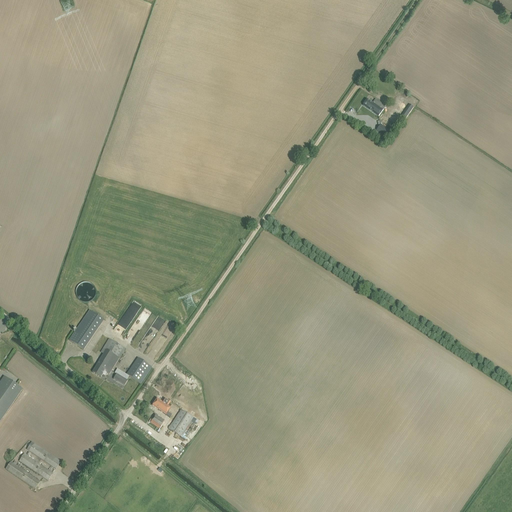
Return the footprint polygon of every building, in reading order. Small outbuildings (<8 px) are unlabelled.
[(363,106),(367,109),(379,117),(386,107),(379,102),(375,99),(373,103),(367,100),(363,106)] [(392,114),(397,116),(403,102),(398,100),(392,114)] [(405,112),(401,119),(405,121),(409,115),(414,108),(410,105),(405,112)] [(381,125),(376,131),(387,139),(392,132),(381,125)] [(0,185),(0,224),(26,244),(69,186),(24,153),(0,185)] [(80,300),(93,297),(90,282),(80,284),(81,287),(77,288),(78,291),(80,300)] [(83,350),(86,346),(104,320),(89,310),(72,336),(69,340),(83,350)] [(109,375),(112,370),(125,349),(109,339),(101,352),(104,354),(92,372),(100,377),(103,374),(105,376),(107,373),(109,375)] [(159,350),(164,343),(158,339),(154,347),(159,350)] [(140,384),(151,368),(152,368),(138,358),(127,375),(140,384)] [(120,376),(117,381),(124,386),(128,381),(121,377),(122,376),(120,374),(119,376),(120,376)] [(0,383),(0,422),(23,389),(4,377),(0,383)] [(157,399),(153,406),(157,409),(170,418),(172,415),(168,413),(171,408),(168,406),(170,403),(169,402),(165,399),(163,402),(157,399)] [(172,424),(168,429),(181,438),(193,418),(181,410),(179,413),(172,424)] [(164,421),(158,417),(154,414),(149,422),(159,429),(163,423),(164,421)] [(27,450),(29,451),(56,469),(61,462),(34,444),(32,443),(27,450)] [(19,461),(21,463),(48,481),(53,473),(26,456),(24,454),(19,461)] [(9,464),(6,469),(8,471),(31,486),(32,487),(35,489),(40,482),(36,479),(19,468),(20,465),(18,464),(17,466),(15,465),(16,462),(15,461),(13,464),(11,462),(9,464)]
